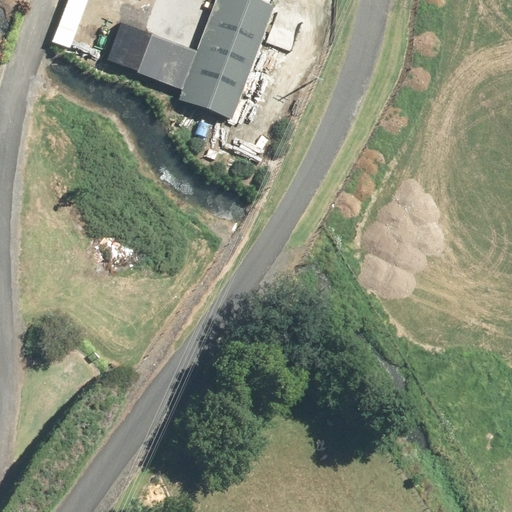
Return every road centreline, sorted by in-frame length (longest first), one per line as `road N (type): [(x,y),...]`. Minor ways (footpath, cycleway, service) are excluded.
road 1 (unclassified): [(80,511),(208,323),(343,89),(356,0)]
road 2 (track): [(46,0),(0,240)]
